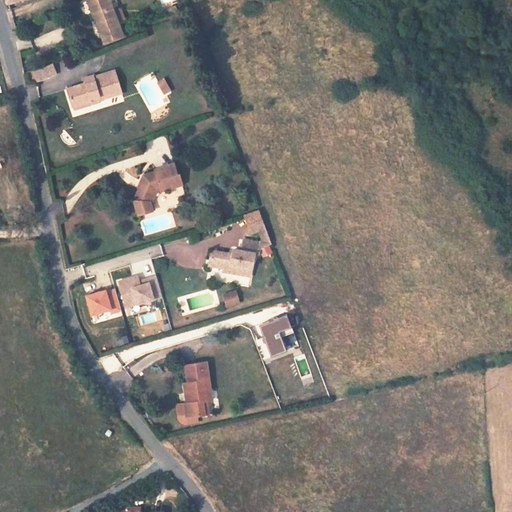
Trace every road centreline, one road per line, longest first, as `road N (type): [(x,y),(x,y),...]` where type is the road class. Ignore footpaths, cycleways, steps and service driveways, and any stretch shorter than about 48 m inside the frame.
road 1 (residential): [(0,15),(73,315),(139,434),(173,456)]
road 2 (unknown): [(63,284),(248,232)]
